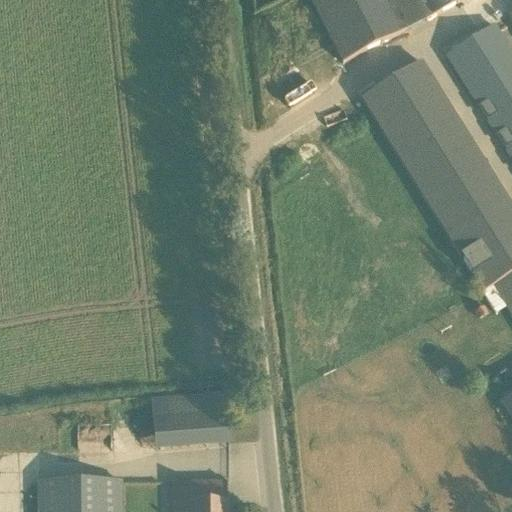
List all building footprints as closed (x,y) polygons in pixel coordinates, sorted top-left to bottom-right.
[(309,0),(343,65),(405,33),(387,0),(309,0)] [(415,0),(426,22),(467,0),(415,0)] [(445,58),(511,164),(511,58),(494,30),(445,58)] [(511,210),(475,151),(421,64),(372,95),(361,102),(482,295),(493,288),(511,315),(511,314),(511,210)] [(511,399),(503,405),(511,418),(511,399)] [(229,424),(153,430),(155,457),(231,451),(229,424)] [(121,511),(121,483),(39,483),(38,511),(121,511)] [(227,511),(227,484),(173,485),(173,511),(227,511)]
